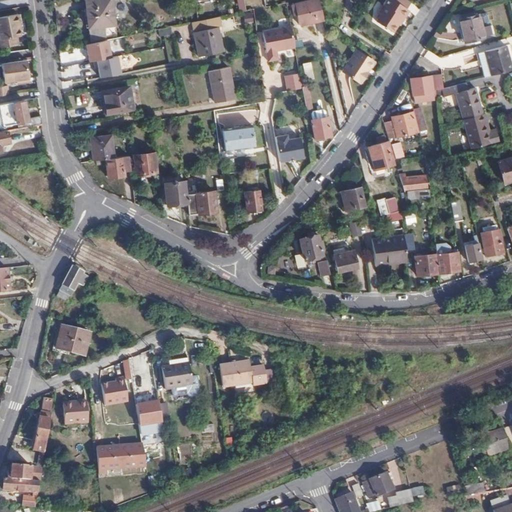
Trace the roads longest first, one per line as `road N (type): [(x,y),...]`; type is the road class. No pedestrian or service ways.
road 1 (residential): [(447,0),(320,196),(232,272)]
road 2 (residential): [(232,272),(297,298),(394,304),(442,300),(511,276)]
road 3 (residential): [(0,453),(44,301),(91,198)]
road 4 (residential): [(314,482),(511,402)]
road 5 (residential): [(40,0),(55,129),(72,179),(91,198)]
road 6 (residential): [(91,198),(232,272)]
